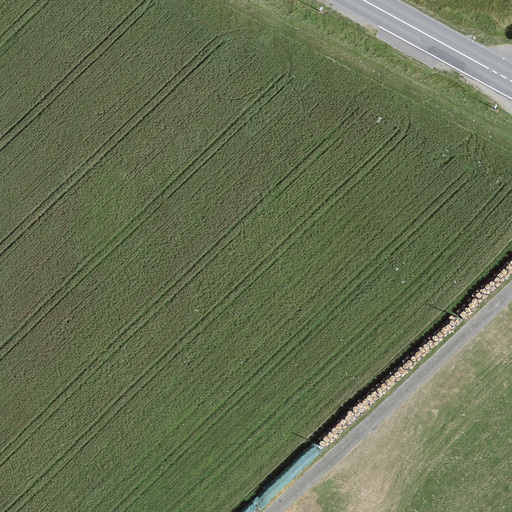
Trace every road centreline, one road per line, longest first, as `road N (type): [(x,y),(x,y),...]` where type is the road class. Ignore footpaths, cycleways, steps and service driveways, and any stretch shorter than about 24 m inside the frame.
road 1 (track): [(511,298),(279,511)]
road 2 (secondary): [(354,0),(511,85)]
